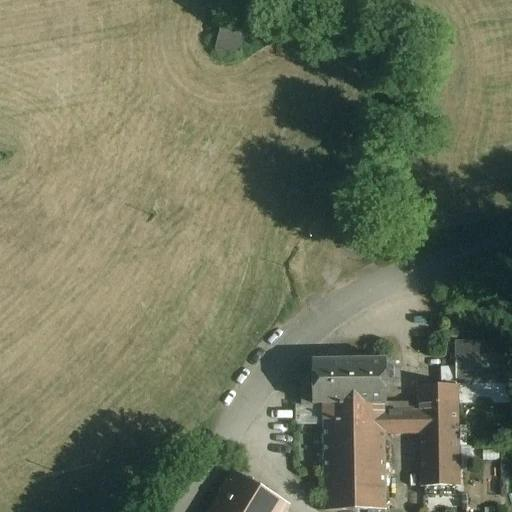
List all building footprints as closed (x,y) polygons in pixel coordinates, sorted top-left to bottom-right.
[(217,28),(211,51),(233,57),(239,34),(217,28)] [(511,343),(456,344),(456,387),(511,388),(511,343)] [(324,407),(325,511),(365,511),(369,511),(385,511),(384,436),(384,414),(384,406),(387,406),(386,362),(313,363),(313,407),(324,407)] [(420,413),(384,414),(384,436),(421,435),(422,488),(458,488),(456,387),(419,388),(420,413)] [(284,511),(288,506),(236,474),(212,511),(284,511)]
